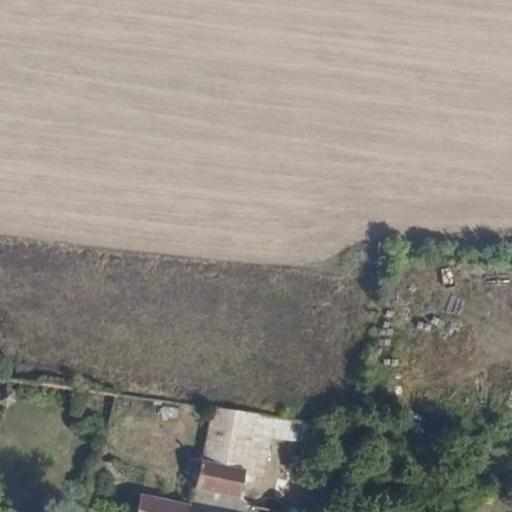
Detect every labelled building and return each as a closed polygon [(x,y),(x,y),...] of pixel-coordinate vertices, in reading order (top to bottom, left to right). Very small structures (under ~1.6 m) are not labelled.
[(290,420),(209,407),(200,447),(243,458),(239,474),(258,478),(268,437),(287,440),(290,420)] [(307,422),(290,420),(287,440),(303,442),(307,422)] [(243,458),(200,447),(197,459),(185,456),(181,469),(182,471),(185,473),(192,474),(190,485),(190,488),(234,496),(239,474),(243,458)] [(108,463),(97,460),(94,474),(105,476),(108,463)] [(138,493),(132,511),(184,511),(187,504),(138,493)]
